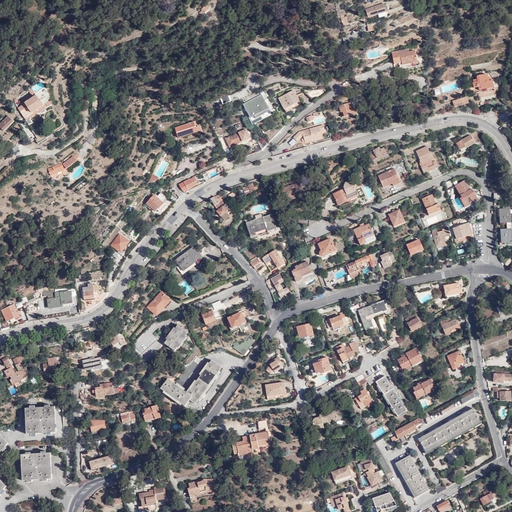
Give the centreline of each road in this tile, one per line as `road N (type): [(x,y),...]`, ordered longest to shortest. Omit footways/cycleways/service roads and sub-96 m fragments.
road 1 (secondary): [(184,205),(241,173),(449,119),(488,125),(511,156)]
road 2 (residential): [(314,232),(468,172),(486,192),(488,268)]
road 3 (secondary): [(0,338),(92,316),(184,205)]
road 4 (tertiary): [(479,268),(352,292),(277,323)]
road 5 (residential): [(497,443),(471,311),(479,268)]
road 6 (tertiary): [(212,415),(137,468),(88,487),(72,511)]
road 7 (residential): [(184,205),(249,270),(277,323)]
road 8 (unknown): [(369,137),(423,86),(417,77),(377,77),(391,63)]
road 9 (track): [(118,73),(94,91),(82,140),(57,154),(33,152)]
